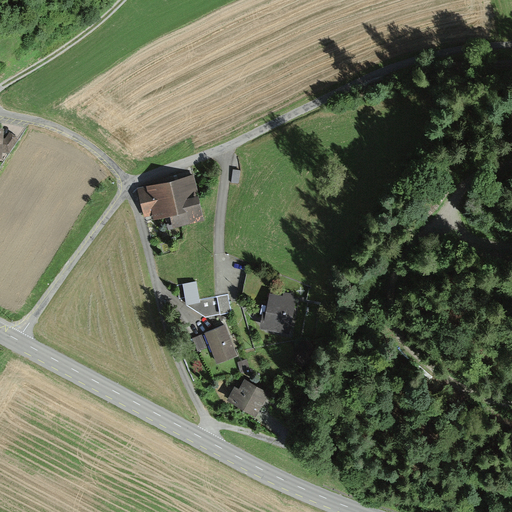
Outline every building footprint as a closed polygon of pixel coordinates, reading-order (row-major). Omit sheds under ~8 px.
[(229,182),(237,183),(239,170),(230,169),(229,182)] [(173,226),(201,219),(190,176),(137,189),(144,218),(170,212),(173,226)] [(195,283),(183,285),(186,304),(205,315),(227,311),(225,296),(197,301),(195,283)] [(271,293),(264,327),(287,332),(294,298),(271,293)] [(206,334),(216,361),(232,356),(223,328),(206,334)] [(241,370),(247,368),(244,360),(238,361),(241,370)] [(230,401),(255,414),(266,394),(241,380),(230,401)]
